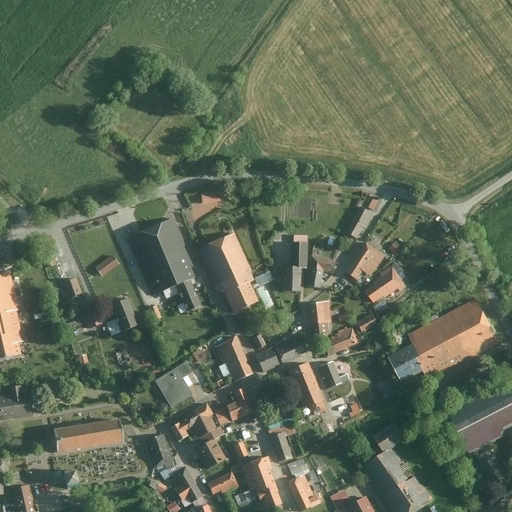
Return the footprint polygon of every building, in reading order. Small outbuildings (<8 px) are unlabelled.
[(223,190),(204,192),(205,203),(224,201),(223,190)] [(378,202),(371,198),(367,207),(374,211),(378,202)] [(369,213),(355,207),(343,235),(357,241),(369,213)] [(174,219),(125,240),(150,299),(171,290),(182,316),(200,308),(188,281),(194,278),(189,266),(193,264),(174,219)] [(252,281),(232,234),(196,249),(216,294),(221,292),(232,315),(256,305),(246,283),(252,281)] [(397,255),(404,248),(398,241),(391,248),(397,255)] [(304,268),(304,243),(292,243),(292,268),(300,268),(304,268)] [(370,279),(384,258),(364,244),(345,272),(355,279),(359,272),(370,279)] [(104,276),(122,264),(116,254),(98,265),(104,276)] [(334,261),(310,258),(308,271),(320,273),(332,274),(334,261)] [(408,288),(394,264),(377,275),(379,279),(372,284),(374,288),(368,292),(373,300),(381,295),(383,298),(392,293),(394,296),(408,288)] [(278,295),(300,295),(300,268),(292,268),(278,268),(278,295)] [(24,345),(7,270),(0,271),(0,360),(19,356),(17,347),(24,345)] [(318,288),(320,273),(308,271),(306,287),(318,288)] [(82,294),(75,277),(60,284),(68,300),(82,294)] [(505,344),(478,295),(405,334),(412,347),(389,360),(404,386),(426,375),(431,384),(505,344)] [(137,327),(125,299),(107,307),(119,335),(137,327)] [(330,323),(329,302),(310,304),(313,338),(327,337),(326,323),(330,323)] [(160,305),(152,308),(156,320),(164,317),(160,305)] [(376,326),(370,316),(354,325),(360,336),(376,326)] [(359,346),(353,327),(332,334),(334,341),(322,345),(326,356),(359,346)] [(307,354),(297,332),(277,342),(280,348),(273,352),(280,367),(307,354)] [(264,345),(260,336),(252,340),(257,349),(264,345)] [(234,339),(213,349),(229,384),(251,373),(234,339)] [(255,354),(262,372),(278,366),(271,348),(255,354)] [(201,365),(209,361),(202,349),(195,352),(201,365)] [(185,360),(150,381),(168,409),(192,394),(181,377),(191,371),(185,360)] [(328,389),(353,381),(350,373),(342,376),(337,361),(322,366),(326,377),(324,378),(328,389)] [(299,409),(320,402),(307,366),(287,373),(299,409)] [(511,392),(507,382),(447,413),(470,456),(504,435),(511,447),(511,392)] [(2,396),(0,396),(0,421),(32,416),(26,384),(0,389),(2,396)] [(243,389),(232,394),(235,402),(242,418),(253,413),(243,389)] [(214,431),(208,419),(215,416),(208,402),(187,413),(189,417),(192,423),(187,426),(189,429),(195,441),(201,438),(214,431)] [(235,402),(221,408),(228,425),(242,418),(235,402)] [(179,442),(189,437),(186,430),(189,429),(187,426),(192,423),(189,417),(171,426),(179,442)] [(119,421),(53,431),(57,453),(123,443),(119,421)] [(392,511),(411,511),(428,500),(393,452),(408,441),(395,422),(370,439),(379,452),(359,465),(392,511)] [(298,428),(289,431),(295,456),(304,453),(298,428)] [(221,435),(218,430),(214,431),(201,438),(204,444),(211,441),(221,435)] [(175,461),(164,432),(142,440),(154,474),(161,471),(159,466),(175,461)] [(288,456),(283,439),(282,433),(271,435),(277,459),(288,456)] [(222,461),(211,441),(204,444),(194,450),(205,470),(222,461)] [(244,456),(240,442),(231,445),(236,458),(244,456)] [(273,472),(268,456),(241,464),(249,489),(255,487),(258,494),(254,495),(259,511),(278,505),(269,473),(273,472)] [(492,456),(478,464),(491,485),(499,481),(495,474),(501,470),(492,456)] [(200,498),(184,470),(171,478),(177,489),(175,490),(180,500),(185,497),(189,504),(200,498)] [(237,488),(228,471),(205,482),(212,495),(220,491),(222,495),(237,488)] [(79,487),(76,473),(65,475),(68,489),(79,487)] [(297,511),(305,511),(309,510),(305,499),(309,498),(304,485),(308,483),(305,476),(287,483),(297,511)] [(157,488),(163,493),(168,488),(163,482),(157,488)] [(34,511),(29,486),(9,490),(14,511),(34,511)] [(236,496),(239,505),(248,501),(245,492),(236,496)] [(349,504),(342,492),(327,500),(334,511),(336,511),(342,509),(349,504)] [(371,511),(363,497),(349,504),(342,509),(343,511),(371,511)]
